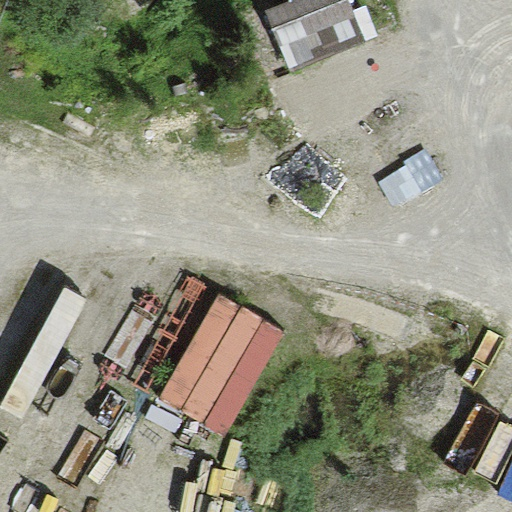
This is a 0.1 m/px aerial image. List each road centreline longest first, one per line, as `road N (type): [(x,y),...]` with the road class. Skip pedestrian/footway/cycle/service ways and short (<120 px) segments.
road 1 (unknown): [(282,216),(136,219),(0,206)]
road 2 (unknown): [(432,0),(282,216)]
road 3 (unknown): [(282,216),(511,277)]
